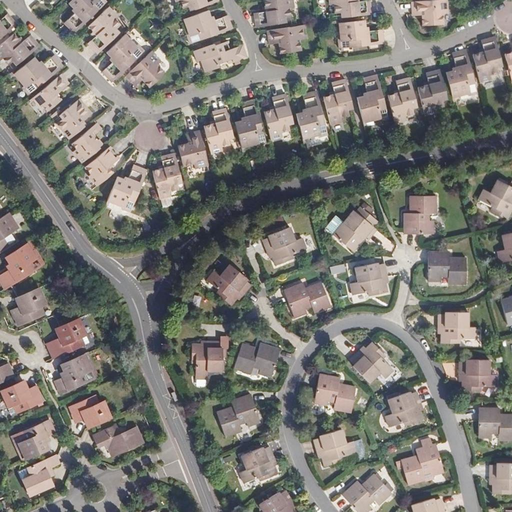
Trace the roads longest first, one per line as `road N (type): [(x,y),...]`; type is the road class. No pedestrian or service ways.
road 1 (residential): [(471,511),(423,361),(404,336),(373,322),(326,334),(297,370),(290,396),(295,444),(334,511)]
road 2 (residential): [(511,137),(316,180),(199,229)]
road 3 (residential): [(12,0),(115,101),(149,107)]
road 4 (tertiary): [(0,134),(99,265)]
road 5 (residential): [(263,74),(345,69),(412,53)]
